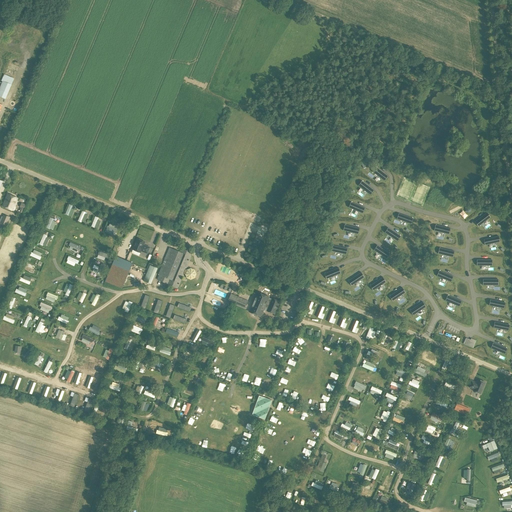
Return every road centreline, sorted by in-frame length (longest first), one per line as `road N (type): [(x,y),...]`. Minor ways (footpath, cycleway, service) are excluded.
road 1 (unclassified): [(511,375),(0,160)]
road 2 (unclassified): [(498,88),(278,0)]
road 3 (track): [(489,0),(511,219)]
